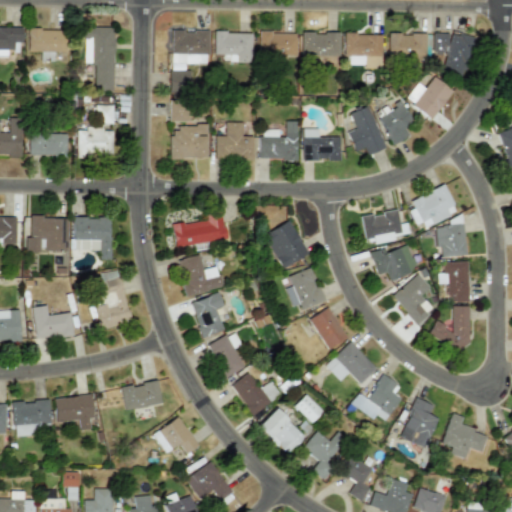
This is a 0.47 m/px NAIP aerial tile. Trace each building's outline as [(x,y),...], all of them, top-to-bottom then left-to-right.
[(110,90),(110,26),(81,26),(81,63),(91,63),(91,90),(110,90)] [(0,48),(10,49),(10,41),(19,42),(20,28),(0,27),(0,48)] [(63,29),(24,29),(24,51),(63,51),(63,29)] [(471,39),(432,29),(427,52),(442,56),(438,71),(462,76),(471,39)] [(168,92),(186,92),(186,63),(206,63),(206,30),(167,30),(168,92)] [(212,32),(211,54),(220,54),(220,61),(249,62),(249,32),(212,32)] [(293,55),(294,32),(256,32),(256,54),(293,55)] [(337,32),(299,32),(299,55),(336,56),(337,32)] [(341,56),(346,57),(346,66),(378,67),(379,34),(341,33),(341,56)] [(422,57),(422,34),(385,33),(385,56),(422,57)] [(448,89),(429,76),(422,88),(413,82),(401,100),(430,118),(448,89)] [(167,121),(185,121),(185,102),(167,102),(167,121)] [(406,136),(400,125),(408,121),(400,104),(375,115),(389,144),(406,136)] [(110,105),(91,105),(91,128),(74,128),(73,155),(110,155),(110,130),(99,130),(100,123),(109,123),(110,105)] [(382,147),(364,105),(346,113),(353,128),(344,132),(352,151),(362,147),(365,155),(382,147)] [(0,154),(17,155),(18,117),(6,117),(6,132),(0,131),(0,154)] [(257,158),(293,159),(294,120),(283,120),(282,136),(275,136),(276,129),(257,129),(257,158)] [(249,160),(250,136),(239,136),(240,122),(222,121),(222,136),(212,135),(211,159),(249,160)] [(204,158),(204,125),(174,125),(174,133),(166,133),(167,158),(204,158)] [(511,168),(511,125),(493,133),(506,171),(511,168)] [(336,160),(337,136),(315,136),(315,128),(300,128),(299,159),(336,160)] [(63,133),(26,133),(26,155),(63,156),(63,133)] [(441,184),(407,200),(411,208),(408,209),(417,229),(454,212),(441,184)] [(169,224),(172,246),(223,238),(219,209),(202,212),(203,219),(169,224)] [(357,215),(361,239),(370,238),(371,243),(391,240),(390,233),(397,231),(394,210),(357,215)] [(13,215),(0,215),(0,243),(14,243),(13,215)] [(64,251),(65,216),(26,216),(25,252),(40,252),(40,251),(64,251)] [(96,250),(96,259),(107,259),(108,217),(69,216),(69,249),(96,250)] [(279,268),(304,253),(285,220),(260,234),(279,268)] [(436,257),(463,254),(460,223),(433,226),(436,257)] [(383,252),(381,246),(365,253),(375,274),(383,271),(387,279),(414,267),(403,244),(383,252)] [(219,286),(214,265),(200,269),(196,254),(175,260),(184,296),(219,286)] [(439,261),(440,273),(434,273),(434,283),(445,283),(446,302),(465,301),(464,261),(439,261)] [(289,306),(296,303),(299,309),(321,300),(307,266),(284,276),(288,286),(282,289),(289,306)] [(411,323),(429,309),(417,294),(426,287),(415,273),(388,294),(411,323)] [(97,328),(127,322),(118,277),(100,280),(103,294),(90,297),(97,328)] [(221,329),(212,309),(220,305),(214,291),(186,303),(200,338),(221,329)] [(33,339),(70,335),(67,312),(44,315),(43,305),(29,307),(33,339)] [(466,306),(449,305),(448,325),(428,325),(428,343),(465,343),(466,306)] [(344,336),(323,306),(305,319),(326,349),(344,336)] [(0,340),(18,340),(16,309),(0,309),(0,340)] [(278,343),(268,316),(252,323),(263,349),(278,343)] [(372,368),(347,341),(321,365),(336,380),(345,372),(355,384),(372,368)] [(250,415),(277,393),(266,381),(257,388),(244,372),(227,386),(250,415)] [(396,397),(390,393),(396,385),(379,374),(362,398),(355,392),(347,403),(369,419),(372,414),(381,420),(396,397)] [(158,402),(154,380),(117,387),(121,409),(158,402)] [(50,397),(52,422),(75,420),(76,429),(87,428),(86,418),(90,417),(87,394),(50,397)] [(319,411),(302,394),(290,406),(308,422),(319,411)] [(429,404),(411,397),(396,437),(408,441),(408,443),(421,447),(432,417),(425,414),(429,404)] [(9,401),(11,436),(33,435),(33,427),(47,426),(46,399),(9,401)] [(255,425),(282,454),(301,437),(273,407),(255,425)] [(445,454),(461,459),(465,448),(478,452),(483,434),(456,425),(459,416),(447,412),(437,443),(447,446),(445,454)] [(149,432),(161,453),(176,444),(182,454),(194,446),(176,416),(149,432)] [(511,427),(498,438),(511,454),(511,453),(511,427)] [(308,470),(316,477),(346,443),(334,431),(325,441),(313,430),(299,446),(315,461),(308,470)] [(368,469),(348,454),(336,472),(351,483),(344,493),(354,500),(363,487),(358,483),(368,469)] [(208,490),(215,501),(229,490),(206,461),(183,479),(197,498),(208,490)] [(74,471),(59,471),(59,486),(74,486),(74,471)] [(384,511),(402,511),(407,493),(401,491),(403,483),(387,478),(382,495),(371,491),(367,507),(384,511)] [(408,508),(421,511),(436,511),(441,495),(415,487),(408,508)] [(80,499),(80,511),(108,511),(109,488),(91,488),(90,500),(80,499)] [(31,511),(32,500),(20,499),(20,491),(7,490),(7,498),(0,498),(0,511),(31,511)] [(131,496),(132,507),(126,508),(126,511),(154,511),(154,505),(148,505),(147,495),(131,496)] [(164,511),(192,511),(186,495),(162,505),(164,511)] [(67,511),(67,508),(60,508),(60,500),(45,500),(44,508),(36,508),(36,511),(67,511)] [(485,511),(476,511),(477,502),(462,502),(462,511),(485,511)]
